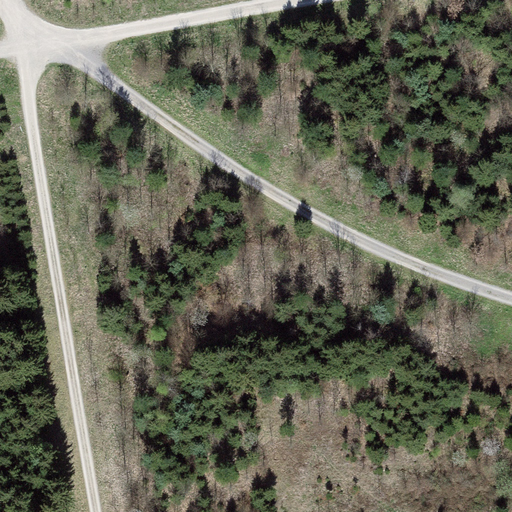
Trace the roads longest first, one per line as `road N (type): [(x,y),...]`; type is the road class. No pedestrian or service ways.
road 1 (track): [(511,298),(353,236),(266,189),(78,57),(23,44)]
road 2 (track): [(97,511),(23,44)]
road 3 (track): [(294,0),(23,44)]
